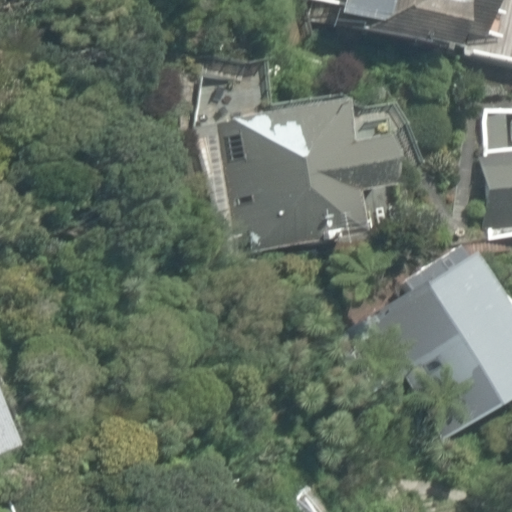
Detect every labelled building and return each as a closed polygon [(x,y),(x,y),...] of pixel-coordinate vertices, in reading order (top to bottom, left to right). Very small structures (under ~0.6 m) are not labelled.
[(479,0),(330,0),(324,27),(445,58),(450,39),(468,43),(479,0)] [(511,0),(479,0),(468,43),(450,39),(445,58),(511,71),(511,0)] [(363,90),(208,112),(229,264),(343,248),(341,198),(382,195),(363,90)] [(511,153),(478,156),(487,240),(511,236),(511,153)] [(511,394),(511,322),(461,250),(346,330),(432,451),(511,394)] [(436,511),(430,502),(412,511),(436,511)]
